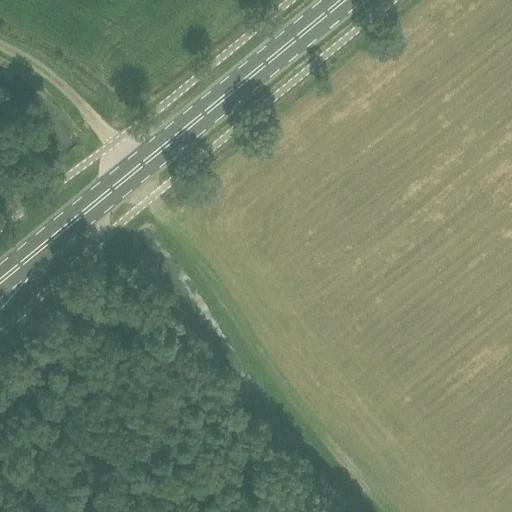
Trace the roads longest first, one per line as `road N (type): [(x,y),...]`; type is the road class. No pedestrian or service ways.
road 1 (primary): [(136,169),(344,0)]
road 2 (unclassified): [(136,169),(32,63),(0,48)]
road 3 (primary): [(0,281),(136,169)]
